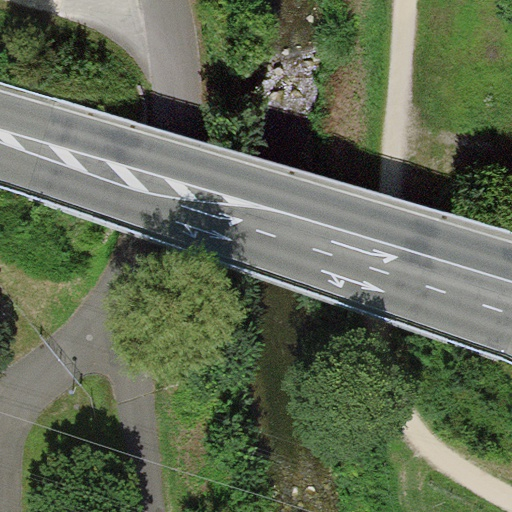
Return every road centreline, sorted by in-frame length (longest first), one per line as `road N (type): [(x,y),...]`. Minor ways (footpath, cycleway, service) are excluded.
road 1 (track): [(406,0),(381,353),(419,439),(511,501)]
road 2 (primary): [(511,298),(0,132)]
